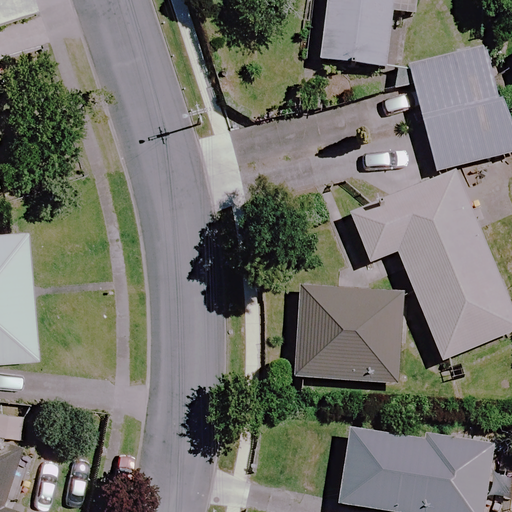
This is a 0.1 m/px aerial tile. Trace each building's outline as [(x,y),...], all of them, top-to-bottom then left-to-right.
[(325,0),(321,67),(385,72),(389,18),(414,20),(415,0),(325,0)] [(511,156),(511,142),(487,52),(407,74),(436,178),(511,156)] [(511,339),(511,326),(454,179),(350,220),(369,270),(397,259),(440,368),(511,339)] [(0,367),(34,364),(21,232),(0,234),(0,367)] [(402,297),(294,297),(294,386),(402,386),(402,297)] [(485,511),(491,450),(352,438),(345,511),(485,511)] [(0,507),(0,489),(15,446),(0,440),(0,511),(12,511),(13,511),(0,507)]
